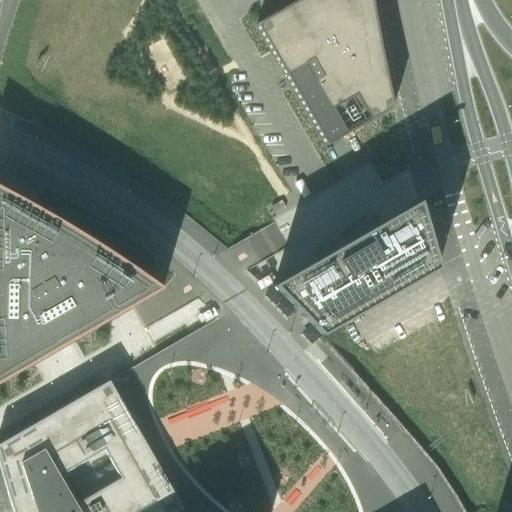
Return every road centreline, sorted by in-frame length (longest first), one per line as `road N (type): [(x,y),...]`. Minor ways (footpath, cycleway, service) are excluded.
road 1 (unclassified): [(511,383),(444,166),(408,0)]
road 2 (secondary): [(511,251),(479,155),(457,33)]
road 3 (secondary): [(511,163),(484,79),(457,33)]
